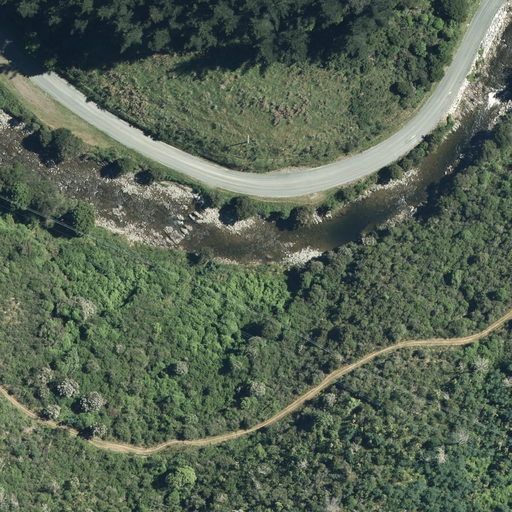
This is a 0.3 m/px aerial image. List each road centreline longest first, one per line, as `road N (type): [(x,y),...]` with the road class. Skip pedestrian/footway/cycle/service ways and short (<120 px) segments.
road 1 (unclassified): [(493,0),(454,79),(400,143),(364,164),(282,184),(188,166),(143,144),(35,68),(0,32)]
road 2 (track): [(511,325),(457,351),(351,376),(261,436),(142,461),(102,456),(0,408)]
